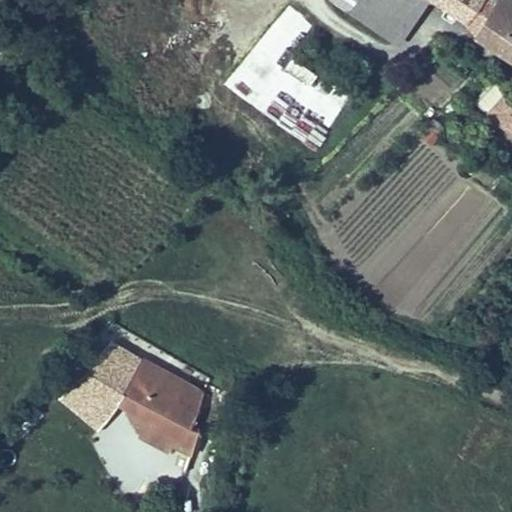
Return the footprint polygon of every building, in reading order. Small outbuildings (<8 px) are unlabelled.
[(386,0),(425,27),(443,0),(386,0)] [(458,0),(478,14),(486,0),(458,0)] [(511,0),(508,0),(492,26),(511,40),(511,0)] [(291,52),(282,64),(305,81),(314,69),(291,52)] [(71,384),(111,416),(115,411),(128,391),(155,351),(117,326),(71,384)] [(211,443),(213,431),(203,428),(201,382),(155,351),(128,391),(146,403),(133,423),(152,435),(163,419),(194,439),(211,450),(211,443)] [(128,391),(115,411),(133,423),(146,403),(128,391)] [(184,455),(194,439),(163,419),(152,435),(184,455)]
